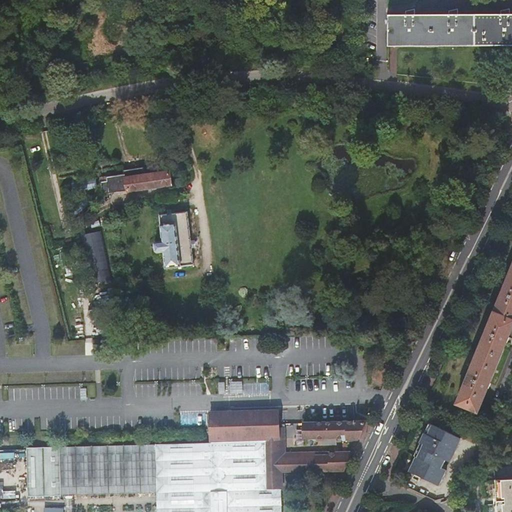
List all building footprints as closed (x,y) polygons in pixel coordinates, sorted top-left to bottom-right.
[(386,24),(388,24),(388,46),(511,45),(511,14),(510,14),(510,12),(510,9),(501,11),(501,15),(458,15),(458,12),(458,10),(448,12),(448,15),(414,15),(414,13),(415,10),(405,12),(406,16),(388,15),(388,21),(386,21),(386,24)] [(123,175),(100,179),(102,190),(107,190),(108,195),(172,184),(169,173),(145,176),(143,168),(123,171),(123,175)] [(164,252),(166,268),(193,265),(186,212),(159,217),(163,243),(156,243),(154,246),(155,251),(158,253),(164,252)] [(511,328),(511,268),(457,404),(478,412),(511,328)] [(148,311),(149,310),(149,304),(148,305),(145,302),(142,302),(140,305),(141,311),(143,314),(147,313),(148,311)] [(279,420),(279,412),(211,414),(212,422),(279,420)] [(262,440),(263,490),(283,489),(283,473),(342,472),(351,454),(328,454),(328,457),(280,459),(280,428),(279,420),(212,422),(212,441),(262,440)] [(348,439),(359,439),(367,422),(305,424),(305,438),(345,438),(344,439),(345,441),(347,441),(348,439)] [(442,468),(446,460),(450,462),(461,438),(429,423),(414,455),(416,456),(409,471),(439,486),(447,470),(442,468)] [(328,457),(328,454),(328,452),(286,453),(286,428),(280,428),(280,459),(328,457)] [(263,490),(262,440),(212,441),(212,444),(28,449),(29,498),(158,494),(158,511),(283,511),(283,489),(263,490)] [(352,453),(351,454),(342,472),(344,471),(352,453)] [(511,511),(511,479),(496,481),(497,511),(511,511)]
